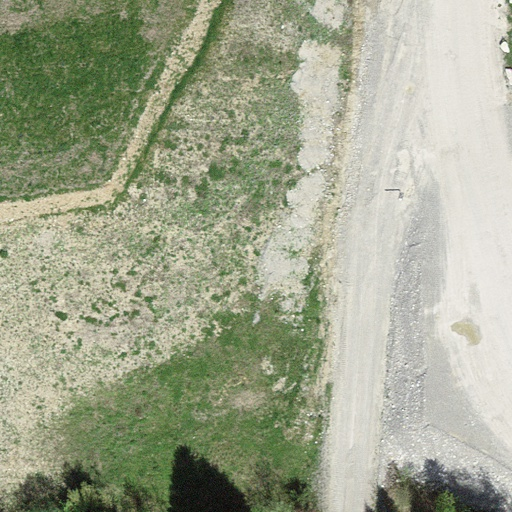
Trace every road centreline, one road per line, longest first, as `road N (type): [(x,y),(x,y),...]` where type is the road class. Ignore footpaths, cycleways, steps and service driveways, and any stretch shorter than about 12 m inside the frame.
road 1 (unknown): [(336,511),(365,190),(403,9)]
road 2 (track): [(511,281),(465,148),(465,0)]
road 3 (track): [(321,0),(465,16)]
